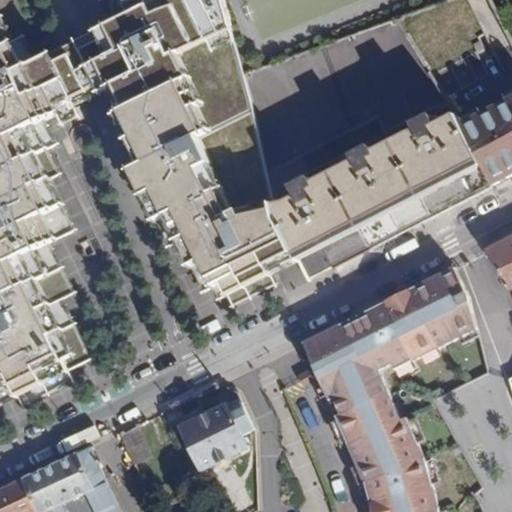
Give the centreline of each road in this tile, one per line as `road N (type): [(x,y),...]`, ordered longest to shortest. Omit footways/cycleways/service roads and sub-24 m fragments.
road 1 (tertiary): [(511,210),(235,349)]
road 2 (tertiary): [(235,349),(0,466)]
road 3 (residential): [(235,349),(268,434),(272,511)]
